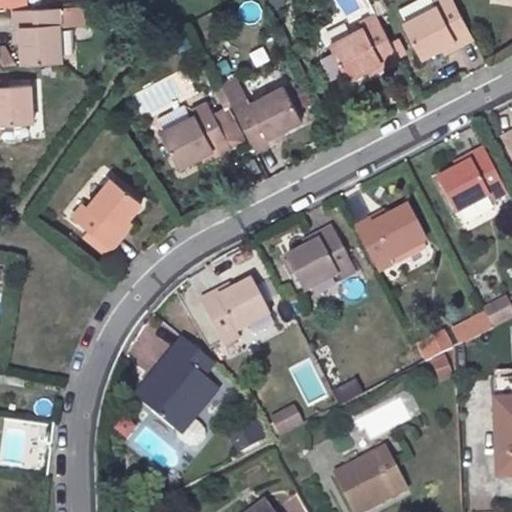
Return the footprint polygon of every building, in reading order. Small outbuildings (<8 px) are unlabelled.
[(270,0),(275,9),(291,0),(270,0)] [(458,45),(473,37),(454,0),(434,0),(434,1),(436,6),(404,23),(422,58),(441,48),(455,40),(458,45)] [(54,24),(53,6),(13,9),(14,28),(20,27),(21,42),(22,64),(61,61),(58,24),(54,24)] [(363,27),(330,45),(348,80),(368,69),(381,62),(384,67),(400,58),(376,13),(360,21),(363,27)] [(458,45),(455,40),(441,48),(444,53),(458,45)] [(0,67),(10,67),(10,45),(0,45),(0,67)] [(461,51),(467,69),(482,64),(476,46),(461,51)] [(381,62),(368,69),(370,74),(384,67),(381,62)] [(221,86),(231,105),(232,105),(247,97),(237,77),(221,86)] [(32,84),(9,85),(0,85),(0,125),(34,123),(32,84)] [(215,89),(224,108),(226,108),(231,105),(221,86),(215,89)] [(268,137),(281,131),(302,120),(284,86),(250,103),(247,97),(232,105),(255,151),(271,143),(268,137)] [(198,156),(213,148),(215,153),(231,145),(243,139),(226,108),(224,108),(214,113),(207,100),(191,108),(195,115),(162,131),(179,166),(198,156)] [(281,131),(268,137),(271,143),(284,137),(281,131)] [(511,132),(501,138),(511,158),(511,132)] [(471,160),(438,177),(456,212),(488,195),(492,200),(508,191),(485,146),(469,155),(471,160)] [(215,153),(213,148),(198,156),(201,162),(215,153)] [(469,155),(455,162),(457,167),(471,160),(469,155)] [(118,230),(127,218),(143,201),(111,177),(88,206),(83,202),(71,217),(111,248),(123,234),(118,230)] [(408,205),(387,216),(374,223),(371,217),(355,225),(379,270),(395,262),(391,257),(425,239),(408,205)] [(387,216),(384,210),(371,217),(374,223),(387,216)] [(123,234),(132,223),(127,218),(118,230),(123,234)] [(356,270),(333,225),(318,233),(321,239),(307,246),(287,257),(305,291),(337,274),(340,279),(356,270)] [(321,239),(318,233),(304,240),(307,246),(321,239)] [(253,271),(265,296),(275,291),(262,266),(253,271)] [(201,298),(224,343),(239,335),(237,330),(271,313),(253,278),(233,288),(220,296),(217,289),(201,298)] [(230,282),(217,289),(220,296),(233,288),(230,282)] [(511,293),(483,304),(491,324),(511,316),(511,293)] [(450,325),(457,343),(491,328),(483,311),(450,325)] [(425,359),(452,344),(446,333),(419,347),(425,359)] [(160,380),(143,402),(180,433),(219,388),(205,375),(215,362),(183,336),(152,373),(160,380)] [(152,373),(134,395),(143,402),(160,380),(152,373)] [(511,377),(496,378),(499,475),(511,474),(511,377)] [(292,402),(301,418),(308,415),(300,398),(292,402)] [(277,430),(301,418),(292,402),(278,410),(280,413),(271,418),(277,430)] [(278,410),(268,414),(271,418),(280,413),(278,410)] [(252,423),(261,443),(267,440),(257,420),(252,423)] [(238,454),(261,443),(252,423),(236,431),(240,440),(234,443),(238,454)] [(240,440),(236,431),(229,434),(234,443),(240,440)] [(380,502),(407,489),(385,446),(334,472),(355,511),(361,511),(369,508),(365,499),(376,494),(380,502)] [(270,511),(264,503),(251,511),(270,511)]
